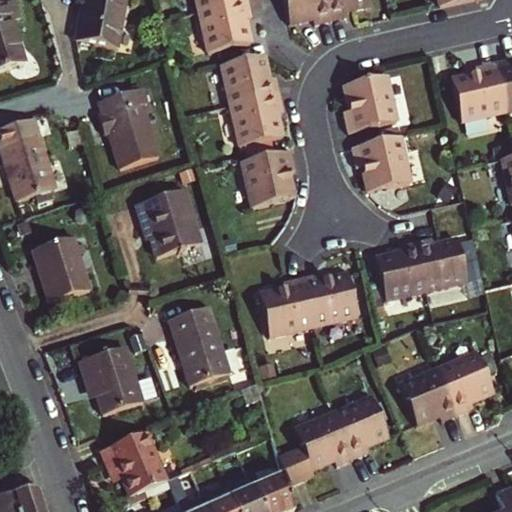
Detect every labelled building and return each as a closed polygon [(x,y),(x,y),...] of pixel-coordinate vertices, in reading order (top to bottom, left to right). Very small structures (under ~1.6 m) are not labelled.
[(0,0),(0,64),(15,60),(3,19),(10,16),(5,0),(0,0)] [(77,0),(78,0),(72,36),(112,43),(120,0),(77,0)] [(188,0),(192,13),(243,0),(242,0),(188,0)] [(243,0),(192,13),(202,55),(246,44),(240,19),(247,18),(243,0)] [(324,20),(319,0),(277,0),(283,24),(307,18),(309,24),(324,20)] [(365,0),(319,0),(324,20),(342,16),(341,10),(366,4),(365,0)] [(258,55),(214,66),(223,106),(273,95),(269,77),(263,79),(258,55)] [(511,61),(510,62),(508,56),(488,61),(500,110),(511,107),(511,61)] [(471,71),(445,77),(455,121),(500,110),(488,61),(470,65),(471,71)] [(345,110),(339,112),(343,131),(393,120),(383,73),(339,83),(345,110)] [(91,108),(97,126),(102,123),(116,166),(153,153),(137,102),(143,100),(138,84),(94,98),(97,106),(91,108)] [(273,95),(223,106),(233,149),(277,139),(271,114),(277,113),(273,95)] [(4,173),(10,193),(49,180),(29,111),(0,119),(0,151),(1,151),(7,172),(4,173)] [(396,134),(346,146),(350,166),(358,164),(364,189),(407,180),(396,134)] [(291,170),(286,150),(236,161),(246,206),(290,196),(284,171),(291,170)] [(511,152),(510,153),(494,157),(504,201),(511,199),(511,152)] [(131,202),(136,218),(139,217),(150,255),(177,247),(180,257),(198,251),(201,250),(204,248),(206,245),(207,241),(207,237),(202,221),(190,225),(178,187),(131,202)] [(27,246),(44,299),(85,286),(69,233),(27,246)] [(426,243),(425,236),(410,240),(421,290),(462,280),(460,270),(468,268),(464,248),(456,250),(453,236),(426,243)] [(393,250),(369,256),(379,300),(421,290),(410,240),(391,244),(393,250)] [(319,278),(317,271),(299,276),(310,325),(354,315),(345,272),(319,278)] [(278,281),(280,287),(252,293),(262,336),(310,325),(299,276),(278,281)] [(226,371),(204,305),(165,318),(188,384),(226,371)] [(120,343),(73,358),(82,387),(89,384),(97,411),(137,398),(120,343)] [(454,413),(471,406),(468,400),(491,390),(473,349),(433,366),(454,413)] [(454,413),(433,366),(394,383),(411,425),(435,414),(437,420),(454,413)] [(365,452),(362,445),(386,435),(368,394),(330,411),(350,459),(365,452)] [(309,476),(306,469),(330,460),(333,466),(350,459),(330,411),(289,429),(299,450),(277,460),(281,472),(285,487),(309,476)] [(97,447),(106,469),(117,465),(129,495),(136,492),(142,490),(149,487),(161,482),(166,479),(146,426),(99,446),(97,447)] [(270,434),(251,442),(254,449),(264,445),(273,468),(260,474),(262,480),(281,472),(277,460),(270,434)] [(251,442),(237,448),(240,455),(254,449),(251,442)] [(221,455),(224,462),(240,455),(237,448),(221,455)] [(215,467),(224,487),(233,483),(224,463),(224,462),(221,455),(212,459),(215,466),(215,467)] [(198,473),(215,466),(212,459),(195,467),(198,473)] [(198,473),(195,467),(188,470),(191,476),(198,473)] [(191,476),(188,470),(183,472),(186,479),(191,476)] [(263,511),(289,511),(292,511),(291,506),(285,487),(281,472),(262,480),(252,484),(263,511)] [(168,486),(169,487),(174,500),(179,511),(206,511),(199,495),(186,501),(175,475),(166,479),(168,486)] [(227,495),(234,511),(263,511),(252,484),(249,475),(233,483),(224,487),(227,495)] [(43,511),(35,486),(23,487),(0,489),(0,511),(43,511)] [(149,487),(142,490),(144,496),(151,493),(149,487)] [(504,511),(511,511),(511,492),(509,488),(496,494),(504,511)] [(217,500),(213,489),(199,495),(206,511),(234,511),(227,495),(217,500)] [(144,496),(142,490),(136,492),(139,498),(144,496)] [(179,511),(174,500),(151,510),(151,511),(179,511)]
